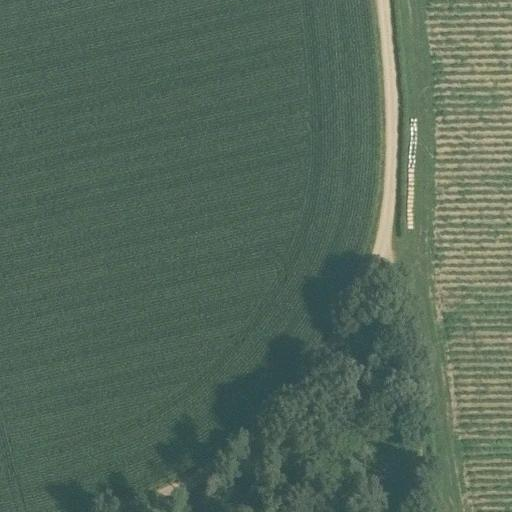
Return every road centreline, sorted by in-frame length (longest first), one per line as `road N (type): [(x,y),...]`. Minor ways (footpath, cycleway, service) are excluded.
road 1 (track): [(131,511),(203,485),(264,445),(325,368),(383,254)]
road 2 (track): [(383,254),(430,511)]
road 3 (track): [(383,254),(391,202),(390,0)]
